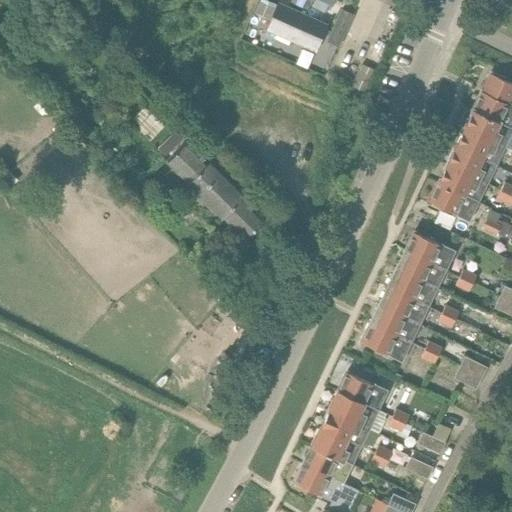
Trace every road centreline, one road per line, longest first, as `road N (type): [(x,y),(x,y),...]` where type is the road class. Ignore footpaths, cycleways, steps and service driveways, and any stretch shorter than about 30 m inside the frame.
road 1 (residential): [(212,511),(444,16)]
road 2 (unclassified): [(433,511),(511,360)]
